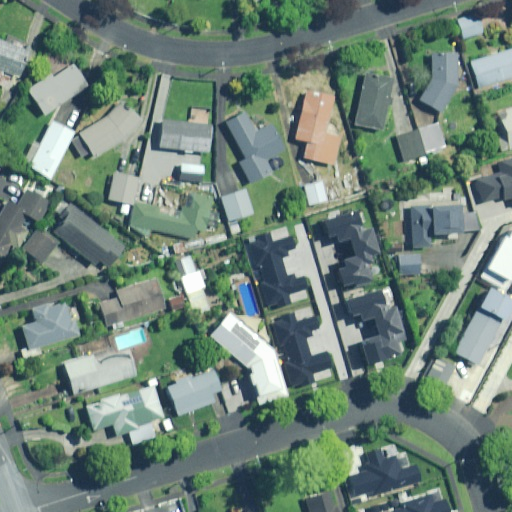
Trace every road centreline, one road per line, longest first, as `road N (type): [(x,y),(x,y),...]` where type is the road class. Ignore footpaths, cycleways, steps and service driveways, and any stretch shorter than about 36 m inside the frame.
road 1 (residential): [(24,511),(375,411),(412,411),(449,425),(469,443),(493,511)]
road 2 (residential): [(426,0),(236,52),(138,39),(68,0)]
